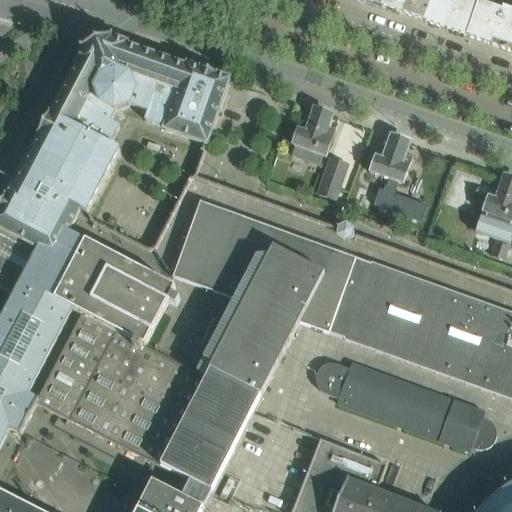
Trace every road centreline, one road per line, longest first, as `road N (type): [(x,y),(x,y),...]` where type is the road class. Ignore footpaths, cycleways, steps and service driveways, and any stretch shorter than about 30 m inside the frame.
road 1 (tertiary): [(95,8),(511,149)]
road 2 (tertiary): [(511,84),(270,0)]
